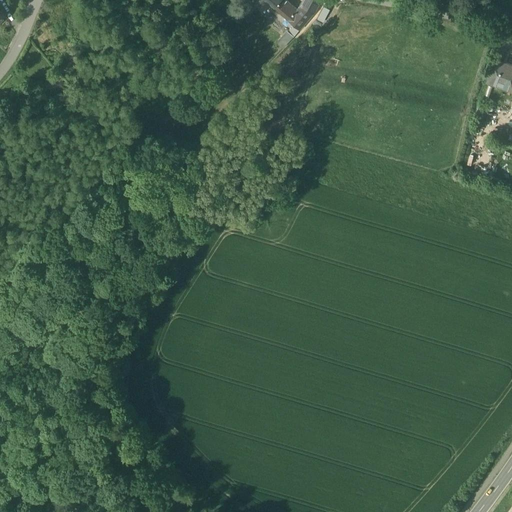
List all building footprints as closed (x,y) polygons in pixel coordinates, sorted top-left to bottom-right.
[(278,0),(265,0),(275,9),(284,17),(290,11),(282,3),(279,1),(278,0)] [(295,0),(286,0),(282,3),(290,11),(295,16),(302,8),(303,6),(295,0)] [(321,0),(305,0),(303,6),(302,8),(314,14),(321,0)] [(296,18),(291,24),(299,32),(314,14),(302,8),(295,16),(296,18)] [(284,17),(275,9),(270,15),(293,38),(299,32),(284,17)] [(295,16),(290,11),(284,17),(291,24),(296,18),(295,16)] [(511,66),(495,60),(487,82),(511,91),(511,66)]
